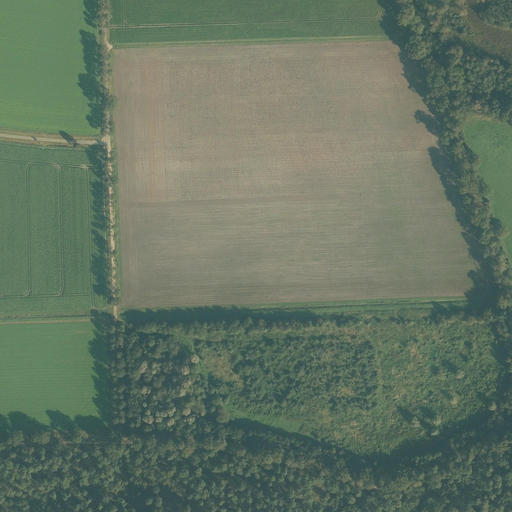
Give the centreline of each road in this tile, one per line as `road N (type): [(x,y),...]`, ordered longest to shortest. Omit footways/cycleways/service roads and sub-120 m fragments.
road 1 (track): [(120,443),(236,452),(385,488),(509,436)]
road 2 (track): [(116,319),(511,303)]
road 3 (track): [(116,320),(147,333),(220,341),(472,338),(472,304)]
road 4 (track): [(400,38),(105,46)]
road 5 (unclassified): [(0,134),(108,144),(103,0)]
road 6 (track): [(116,320),(108,144)]
road 7 (track): [(0,439),(120,438)]
road 8 (track): [(0,444),(120,443)]
